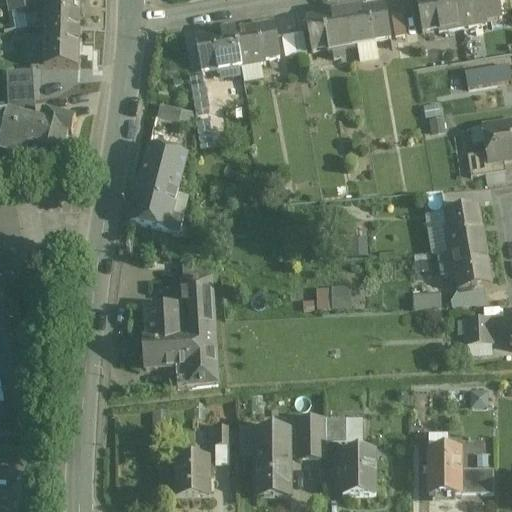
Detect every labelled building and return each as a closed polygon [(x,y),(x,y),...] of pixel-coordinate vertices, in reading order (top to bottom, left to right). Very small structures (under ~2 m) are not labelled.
[(8,0),(12,13),(26,10),(36,8),(33,0),(8,0)] [(79,0),(45,0),(45,31),(79,32),(79,0)] [(457,0),(434,0),(417,3),(423,36),(438,33),(439,35),(462,31),(457,0)] [(497,0),(457,0),(462,31),(487,27),(486,25),(501,22),(497,0)] [(384,9),(345,16),(352,51),(375,47),(375,44),(390,41),(384,9)] [(30,30),(26,10),(12,13),(0,15),(0,21),(3,35),(30,30)] [(345,16),(307,23),(312,55),(328,52),(328,55),(352,51),(345,16)] [(274,28),(235,35),(241,70),(265,66),(264,63),(280,61),(274,28)] [(79,32),(45,31),(44,70),(78,71),(79,32)] [(235,34),(195,41),(201,75),(216,72),(217,75),(222,74),(223,79),(237,76),(236,72),(241,71),(241,70),(235,35),(235,34)] [(303,36),(292,37),(296,58),(307,56),(303,36)] [(292,37),(282,39),(285,60),(296,58),(292,37)] [(33,74),(6,75),(7,90),(34,88),(33,74)] [(205,87),(191,90),(195,114),(209,111),(205,87)] [(34,88),(7,90),(8,109),(35,105),(34,88)] [(181,114),(160,109),(157,122),(178,127),(181,114)] [(43,114),(40,124),(8,116),(0,143),(0,151),(27,158),(29,148),(33,149),(31,157),(47,161),(49,153),(63,157),(68,137),(71,138),(75,122),(43,114)] [(511,125),(484,130),(487,155),(489,166),(504,164),(511,162),(511,125)] [(187,158),(149,148),(130,225),(179,238),(184,219),(172,216),(187,158)] [(487,155),(467,159),(471,181),(505,175),(504,164),(489,166),(487,155)] [(478,210),(444,216),(447,231),(444,232),(445,233),(449,255),(485,249),(478,210)] [(2,217),(0,216),(0,259),(18,256),(13,229),(5,231),(2,217)] [(485,249),(449,255),(453,280),(455,279),(458,295),(492,289),(485,249)] [(209,269),(188,270),(190,295),(210,294),(209,269)] [(354,312),(354,290),(318,289),(318,311),(354,312)] [(13,290),(6,291),(8,301),(15,300),(13,290)] [(210,294),(190,295),(192,339),(193,339),(195,371),(176,372),(177,392),(218,387),(212,294),(210,294)] [(440,297),(413,298),(414,314),(441,313),(440,297)] [(16,305),(0,308),(0,375),(4,396),(20,393),(32,390),(16,305)] [(182,309),(145,311),(147,342),(184,340),(182,309)] [(491,322),(466,323),(467,349),(492,348),(491,322)] [(147,342),(143,342),(145,374),(176,372),(195,371),(193,339),(192,339),(184,340),(147,342)] [(20,393),(4,396),(6,408),(20,407),(20,393)] [(0,438),(20,438),(20,407),(6,408),(0,407),(0,438)] [(325,423),(295,423),(296,463),(326,462),(325,447),(325,423)] [(346,447),(346,423),(325,423),(325,447),(346,447)] [(215,450),(228,449),(228,431),(215,431),(215,450)] [(290,433),(256,434),(256,501),(290,501),(290,433)] [(228,449),(215,450),(215,468),(229,468),(228,449)] [(461,454),(428,455),(429,499),(461,498),(461,474),(461,454)] [(374,455),(342,456),(343,500),(375,500),(374,455)] [(209,501),(209,461),(175,462),(176,502),(209,501)] [(493,498),(493,474),(461,474),(461,498),(493,498)]
